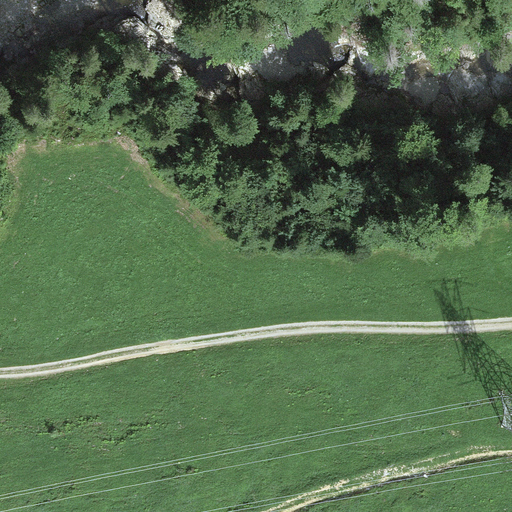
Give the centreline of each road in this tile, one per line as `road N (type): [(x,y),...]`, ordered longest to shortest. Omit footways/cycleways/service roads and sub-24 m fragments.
road 1 (track): [(511,321),(326,325),(0,371)]
road 2 (track): [(269,511),(360,480),(511,447)]
